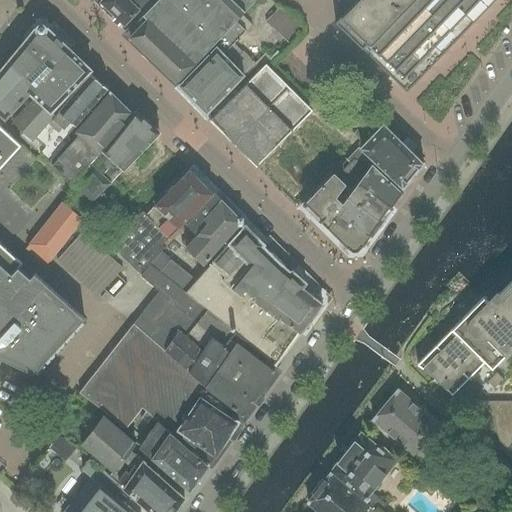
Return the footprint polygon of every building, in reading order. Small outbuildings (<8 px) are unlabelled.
[(94,0),(122,27),(148,0),(94,0)] [(177,84),(257,0),(158,0),(127,33),(177,84)] [(358,0),(349,10),(348,10),(336,23),(407,92),(496,0),(358,0)] [(338,0),(349,10),(357,0),(338,0)] [(286,41),(300,27),(279,7),(266,21),(286,41)] [(234,44),(246,31),(237,22),(215,46),(217,48),(180,86),(179,85),(177,87),(179,88),(180,88),(184,92),(186,91),(189,94),(188,96),(191,100),(191,101),(192,102),(193,101),(205,113),(204,114),(206,116),(208,114),(208,113),(255,64),(234,44)] [(31,93),(70,51),(48,29),(36,29),(0,73),(0,112),(6,118),(25,97),(18,91),(23,86),(31,93)] [(70,51),(31,93),(36,98),(14,122),(25,133),(23,136),(31,143),(55,115),(52,111),(91,71),(70,51)] [(258,166),(286,138),(292,132),(315,109),(267,64),(211,121),(258,166)] [(76,125),(108,89),(106,88),(104,90),(101,88),(103,86),(92,77),(93,76),(92,75),(37,139),(31,145),(49,161),(71,137),(68,135),(76,125)] [(67,176),(76,185),(82,179),(103,152),(136,113),(136,112),(135,113),(130,109),(124,111),(119,106),(118,107),(112,101),(113,100),(112,99),(113,95),(110,92),(74,135),(50,162),(67,176)] [(103,152),(82,179),(83,180),(78,186),(94,202),(155,138),(148,131),(150,129),(149,129),(151,128),(152,129),(153,127),(136,113),(103,152)] [(402,186),(424,164),(385,125),(362,147),(402,186)] [(0,367),(4,360),(34,375),(85,320),(35,274),(31,279),(18,267),(17,267),(0,250),(0,167),(18,149),(0,131),(0,367)] [(359,148),(348,159),(359,169),(368,157),(359,148)] [(373,165),(344,206),(328,228),(349,249),(352,247),(358,247),(361,248),(403,192),(373,165)] [(193,215),(213,195),(214,194),(189,171),(146,216),(143,213),(112,246),(139,272),(165,247),(162,245),(193,215)] [(328,228),(344,206),(335,198),(345,185),(333,174),(304,205),(310,212),(315,209),(317,212),(314,216),(323,224),(328,228)] [(214,194),(213,195),(195,215),(197,215),(188,225),(198,236),(190,244),(186,240),(183,243),(204,265),(239,225),(239,226),(244,226),(244,219),(239,219),(239,221),(235,216),(232,219),(228,215),(230,213),(221,204),(222,203),(214,194)] [(83,220),(64,204),(27,249),(32,253),(35,248),(50,260),(83,220)] [(271,253),(263,243),(245,226),(243,228),(244,228),(202,276),(204,278),(196,287),(194,285),(187,293),(275,366),(299,332),(301,333),(302,332),(301,331),(316,312),(313,309),(313,304),(314,300),(301,291),(306,284),(293,272),(285,266),(286,264),(273,252),(271,253)] [(124,268),(109,255),(94,241),(83,232),(64,253),(78,267),(72,274),(97,297),(124,268)] [(172,258),(161,272),(183,290),(194,276),(172,258)] [(165,350),(164,352),(189,373),(190,372),(207,386),(206,388),(242,415),(241,416),(243,417),(274,371),(238,343),(241,339),(151,265),(142,277),(161,292),(135,324),(165,350)] [(511,282),(499,295),(500,296),(492,305),(484,297),(418,365),(434,376),(453,395),(486,362),(493,369),(511,350),(511,282)] [(159,423),(167,429),(209,466),(208,465),(215,456),(216,456),(217,454),(227,440),(229,438),(228,438),(230,435),(224,431),(229,424),(235,428),(237,426),(239,424),(238,423),(240,421),(229,413),(226,417),(222,414),(225,409),(185,378),(189,373),(164,352),(165,350),(135,324),(80,393),(126,429),(143,409),(159,423)] [(495,388),(504,379),(498,373),(489,382),(495,388)] [(399,390),(373,420),(414,455),(442,423),(426,410),(424,412),(399,390)] [(511,402),(480,402),(494,416),(511,415),(511,402)] [(511,415),(494,416),(494,421),(495,426),(496,430),(497,432),(511,428),(511,415)] [(110,477),(125,490),(149,511),(170,511),(172,509),(176,511),(184,499),(136,456),(132,462),(129,459),(125,464),(122,461),(124,458),(124,459),(136,445),(105,418),(82,447),(113,474),(112,475),(110,477)] [(209,466),(167,429),(159,423),(153,430),(140,449),(190,493),(191,491),(191,490),(196,483),(197,482),(196,480),(195,481),(189,474),(191,471),(199,475),(199,476),(200,477),(201,476),(201,475),(206,468),(207,468),(208,466),(209,467),(209,466)] [(501,443),(503,448),(511,443),(511,428),(497,432),(498,437),(500,441),(501,443)] [(372,492),(398,460),(383,448),(380,450),(362,434),(332,471),(379,511),(384,511),(389,507),(372,492)] [(510,457),(511,459),(511,443),(503,448),(504,450),(507,454),(510,457)] [(92,478),(91,479),(66,511),(133,511),(118,500),(125,490),(110,477),(112,475),(90,459),(82,470),(92,478)] [(375,511),(367,505),(331,474),(308,503),(318,511),(375,511)]
